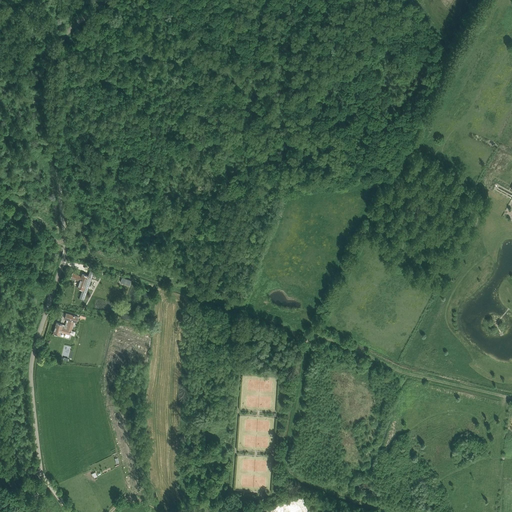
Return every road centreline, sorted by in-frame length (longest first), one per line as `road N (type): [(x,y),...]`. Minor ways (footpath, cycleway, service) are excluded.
road 1 (unclassified): [(108,0),(63,34),(54,56),(64,250),(32,356),(42,476)]
road 2 (track): [(484,0),(320,332)]
road 3 (track): [(320,332),(413,375),(511,398)]
